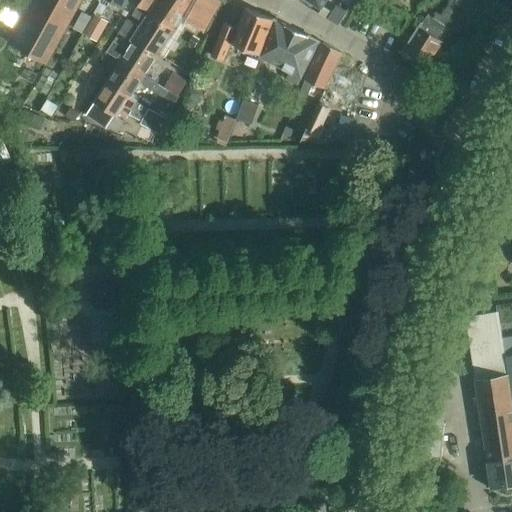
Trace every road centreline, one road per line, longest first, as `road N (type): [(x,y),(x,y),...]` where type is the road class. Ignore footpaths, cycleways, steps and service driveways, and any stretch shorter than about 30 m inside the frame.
road 1 (residential): [(377,415),(466,157),(461,128)]
road 2 (residential): [(461,128),(371,55),(267,0)]
